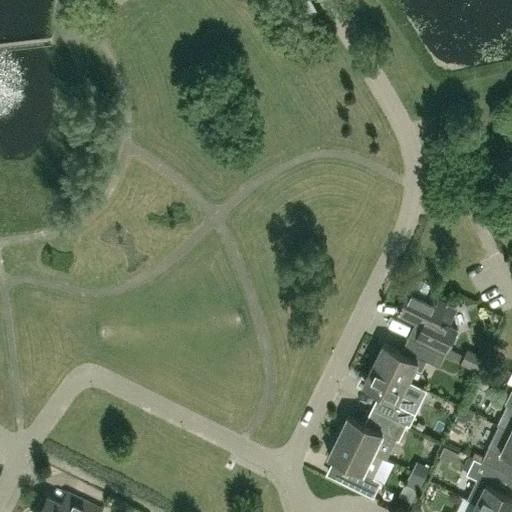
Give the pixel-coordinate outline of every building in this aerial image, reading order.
[(428,295),(425,294),(429,285),(427,282),(420,279),(417,280),(413,288),(411,287),(398,312),(424,324),(417,339),(445,353),(457,328),(447,323),(455,306),(428,293),(428,295)] [(384,342),(374,362),(409,379),(415,366),(424,370),(428,360),(439,365),(445,353),(417,339),(409,354),(384,342)] [(389,395),(381,411),(407,423),(410,424),(421,403),(402,393),(409,379),(374,362),(364,383),(389,395)] [(511,388),(505,403),(507,404),(498,423),(499,424),(511,430),(511,388)] [(387,458),(397,438),(399,439),(407,423),(381,411),(380,410),(373,426),(349,414),(339,434),(383,456),(387,458)] [(511,430),(499,424),(494,436),(490,444),(482,460),(503,471),(511,455),(511,430)] [(382,480),(374,476),(383,456),(339,434),(329,455),(353,466),(345,482),(374,496),(382,480)] [(467,472),(477,477),(467,497),(477,502),(497,511),(511,511),(511,493),(496,486),(503,471),(482,460),(475,457),(467,472)] [(67,490),(62,501),(48,495),(39,511),(99,511),(102,507),(67,490)] [(497,511),(477,502),(471,511),(497,511)]
